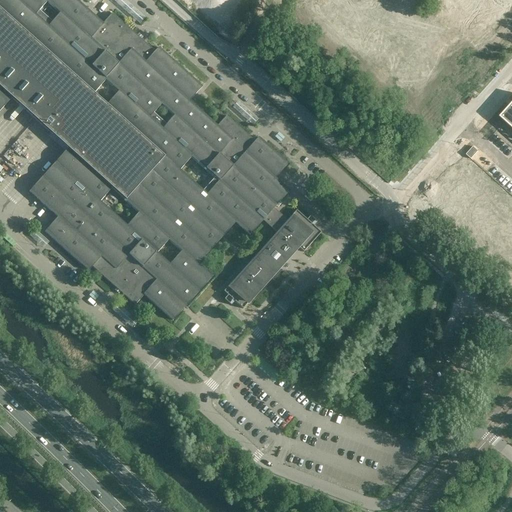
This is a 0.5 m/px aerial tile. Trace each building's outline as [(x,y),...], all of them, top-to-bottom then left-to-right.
[(217,126),(190,101),(202,87),(159,48),(155,52),(112,13),(103,23),(76,0),(0,0),(0,111),(11,98),(68,149),(29,192),(57,218),(45,232),(88,271),(92,267),(135,305),(144,295),(172,321),(212,277),(198,264),(235,222),(249,235),(263,221),(279,235),(270,245),(267,243),(223,292),(227,296),(224,300),(231,306),(231,305),(225,299),(228,296),(243,309),(280,268),(275,264),(293,243),(304,252),(321,233),(307,220),(310,217),(317,222),(310,216),(307,220),(296,211),(287,221),(274,208),(289,191),(275,178),(288,164),(259,137),(255,142),(226,116),(217,126)] [(207,0),(200,9),(221,26),(227,17),(227,7),(236,6),(241,0),(207,0)] [(295,0),(294,2),(302,10),(310,0),(295,0)] [(322,0),(310,0),(302,10),(310,17),(324,1),(322,0)] [(324,1),(310,17),(318,24),(332,8),(324,1)] [(188,14),(193,8),(187,2),(182,8),(188,14)] [(511,8),(508,5),(501,13),(511,23),(511,8)] [(332,8),(318,24),(326,32),(340,16),(332,8)] [(511,23),(501,13),(494,20),(510,35),(511,32),(511,23)] [(448,27),(457,26),(456,17),(447,17),(448,27)] [(344,19),(330,35),(338,42),(352,26),(344,19)] [(494,20),(487,28),(503,43),(510,35),(494,20)] [(352,26),(338,42),(345,49),(360,33),(352,26)] [(487,28),(480,36),(496,50),(503,43),(487,28)] [(360,33),(345,49),(353,56),(367,40),(360,33)] [(480,36),(473,43),(489,58),(496,50),(480,36)] [(367,40),(353,56),(360,62),(375,47),(367,40)] [(473,43),(467,51),(483,65),(489,58),(473,43)] [(375,47),(360,62),(368,69),(382,53),(375,47)] [(467,51),(460,58),(476,73),(483,65),(467,51)] [(382,53),(368,69),(375,76),(390,60),(382,53)] [(460,58),(453,66),(469,81),(476,73),(460,58)] [(390,60),(375,76),(383,83),(397,67),(390,60)] [(397,67),(383,83),(391,90),(405,74),(397,67)] [(409,77),(395,93),(402,100),(416,84),(409,77)] [(416,84),(402,100),(409,106),(424,90),(416,84)] [(424,90),(409,106),(416,113),(431,97),(424,90)] [(431,97),(416,113),(423,119),(438,103),(431,97)] [(438,103),(423,119),(431,126),(445,110),(438,103)] [(511,103),(499,118),(511,128),(511,103)] [(445,110),(431,126),(438,132),(452,117),(445,110)] [(471,160),(478,152),(473,147),(466,155),(471,160)] [(431,177),(419,191),(426,198),(439,184),(431,177)] [(439,184),(426,198),(433,204),(446,190),(439,184)] [(446,190),(433,204),(441,211),(453,197),(446,190)] [(453,197),(441,211),(448,217),(460,203),(453,197)] [(460,203),(448,217),(455,224),(467,210),(460,203)] [(467,210),(455,224),(462,230),(474,216),(467,210)] [(474,216),(462,230),(469,237),(482,223),(474,216)] [(482,223),(469,237),(476,243),(489,229),(482,223)] [(489,229),(476,243),(484,250),(496,236),(489,229)] [(502,241),(489,255),(497,261),(510,247),(502,241)] [(511,249),(510,247),(497,261),(504,268),(511,258),(511,249)] [(495,335),(501,340),(503,342),(509,335),(501,327),(495,335)] [(482,367),(476,377),(484,382),(484,380),(490,372),(482,367)] [(484,382),(482,384),(491,389),(499,378),(490,372),(484,380),(484,382)]
